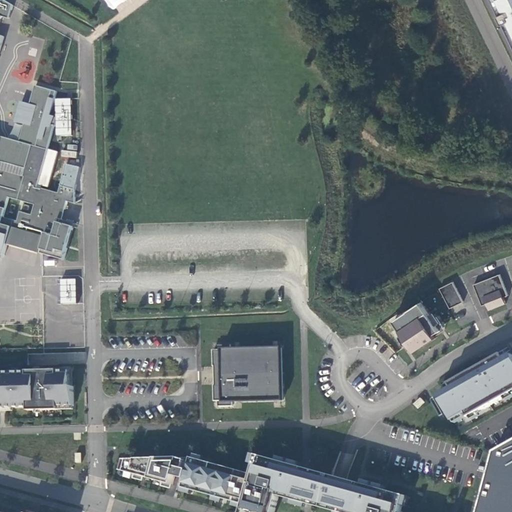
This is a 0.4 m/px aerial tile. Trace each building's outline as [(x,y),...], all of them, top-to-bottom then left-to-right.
[(0,54),(4,39),(0,38),(0,23),(2,17),(10,19),(14,6),(3,0),(0,0),(0,258),(4,259),(8,244),(43,254),(64,260),(74,227),(62,223),(63,220),(60,219),(62,209),(66,210),(68,202),(76,204),(76,190),(74,190),(61,186),(59,194),(38,187),(55,126),(52,125),(55,117),(51,115),(57,92),(36,86),(31,104),(30,107),(21,104),(16,122),(25,125),(20,142),(33,146),(24,176),(0,169),(0,147),(3,137),(0,136),(0,54)] [(511,0),(493,0),(511,39),(511,0)] [(73,99),(57,99),(58,137),(74,136),(73,99)] [(20,142),(3,137),(0,147),(0,169),(24,176),(33,146),(20,142)] [(63,179),(61,186),(74,190),(76,183),(63,179)] [(508,295),(500,274),(474,284),(482,305),(487,303),(490,310),(507,303),(504,297),(508,295)] [(60,278),(59,303),(75,304),(76,278),(60,278)] [(464,302),(454,282),(441,288),(451,308),(464,302)] [(433,319),(422,301),(408,311),(395,320),(406,337),(403,340),(406,346),(409,344),(411,345),(418,340),(422,347),(437,337),(435,336),(442,332),(438,326),(442,324),(437,316),(433,319)] [(418,340),(411,345),(415,352),(422,347),(418,340)] [(283,400),(282,348),(231,349),(231,344),(217,345),(217,350),(214,350),(214,366),(215,366),(216,385),(215,385),(215,401),(219,401),(219,407),(232,406),(232,401),(283,400)] [(467,412),(469,417),(511,393),(511,354),(505,359),(503,354),(451,384),(453,388),(440,395),(454,420),(467,412)] [(0,403),(5,403),(5,407),(14,406),(14,407),(29,407),(29,410),(59,410),(59,406),(74,406),(74,386),(71,387),(70,370),(58,371),(58,370),(28,371),(0,372),(0,403)] [(419,409),(426,403),(422,399),(415,405),(419,409)] [(511,511),(511,446),(501,454),(484,511),(511,511)] [(274,511),(279,496),(303,502),(304,503),(303,467),(302,467),(258,455),(253,474),(192,458),(191,461),(180,458),(127,459),(123,471),(173,485),(175,476),(186,479),(184,488),(245,504),(242,511),(244,511),(274,511)] [(308,469),(303,467),(304,503),(308,504),(312,505),(311,479),(311,469),(308,469)] [(401,511),(406,496),(381,489),(377,488),(362,483),(311,469),(311,479),(312,505),(338,511),(401,511)]
